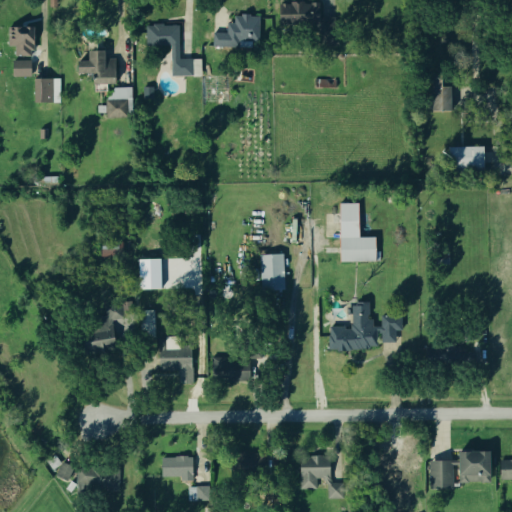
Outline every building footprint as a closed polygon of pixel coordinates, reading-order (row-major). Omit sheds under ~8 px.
[(276,5),(276,28),(317,26),(317,4),(276,5)] [(210,48),(237,48),(237,42),(258,42),(258,17),(232,16),(232,24),(225,24),(224,34),(210,34),(210,48)] [(180,59),(192,59),(192,76),(171,77),(170,46),(147,46),(146,26),(153,26),(153,25),(163,24),(163,26),(172,26),(172,25),(176,25),(176,26),(179,26),(180,59)] [(113,59),(101,59),(101,51),(84,52),(84,62),(73,62),(73,75),(90,74),(90,85),(114,85),(113,59)] [(12,61),(31,61),(31,78),(12,77),(12,61)] [(34,103),(34,79),(53,79),(53,103),(34,103)] [(429,111),(448,112),(449,85),(429,84),(429,111)] [(143,88),(153,88),(153,99),(143,100),(143,88)] [(106,100),(127,100),(128,118),(106,118),(106,100)] [(448,148),(482,147),(482,176),(449,177),(448,148)] [(355,204),(336,205),(337,263),(373,263),(372,238),(356,238),(355,204)] [(283,256),(285,289),(261,290),(260,257),(283,256)] [(139,289),(138,260),(160,259),(161,288),(139,289)] [(113,353),(110,320),(131,318),(130,303),(101,306),(103,335),(79,337),(81,356),(113,353)] [(327,352),(376,351),(376,344),(392,344),(392,332),(400,332),(400,315),(378,315),(378,327),(369,328),(368,306),(349,306),(349,328),(326,329),(327,352)] [(177,385),(190,384),(190,350),(155,351),(156,373),(177,372),(177,385)] [(224,358),(208,359),(209,383),(247,383),(247,361),(224,362),(224,358)] [(487,452),(454,452),(454,461),(425,462),(426,491),(451,491),(450,484),(487,484),(487,452)] [(230,456),(229,473),(255,474),(256,457),(230,456)] [(58,482),(73,475),(68,462),(58,466),(55,458),(46,463),(50,471),(53,470),(58,482)] [(159,458),(159,478),(178,478),(179,483),(191,483),(191,458),(159,458)] [(297,490),(315,490),(315,480),(323,480),(324,501),(342,500),(342,483),(328,483),(327,459),(297,460),(297,490)] [(511,478),(500,479),(500,461),(511,460),(511,478)] [(119,490),(117,468),(74,471),(76,493),(119,490)]
